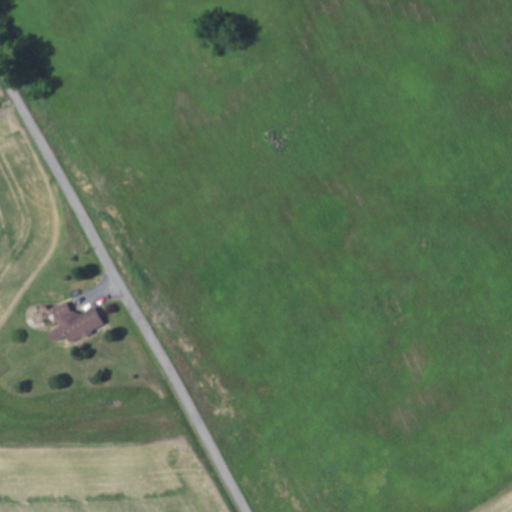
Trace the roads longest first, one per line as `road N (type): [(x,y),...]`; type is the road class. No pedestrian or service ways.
road 1 (residential): [(245,511),(0,70)]
road 2 (residential): [(240,501),(322,445),(389,360),(420,263)]
